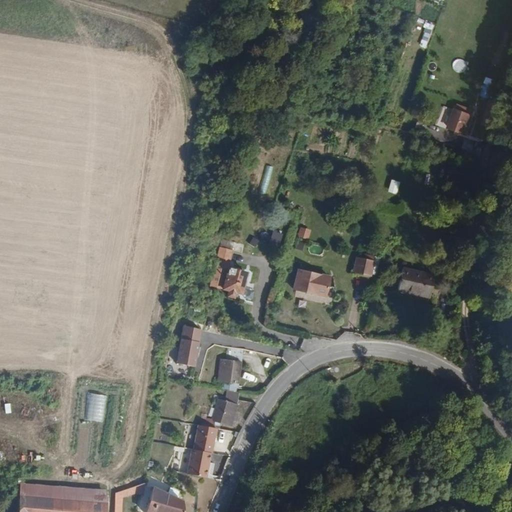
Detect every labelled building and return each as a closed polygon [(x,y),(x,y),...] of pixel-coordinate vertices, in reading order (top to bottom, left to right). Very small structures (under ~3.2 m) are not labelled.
[(455,111),(449,129),(455,130),(457,134),(459,135),(460,133),(467,134),(472,117),(455,111)] [(452,182),(449,201),(459,203),(463,184),(452,182)] [(278,248),(282,233),(273,231),(269,245),(278,248)] [(215,268),(211,286),(228,290),(227,296),(233,297),(233,296),(236,296),(237,293),(240,294),(245,273),(228,269),(230,264),(234,250),(220,247),(215,268)] [(354,257),(351,272),(359,274),(368,276),(369,273),(372,261),(354,257)] [(306,292),(324,296),(326,285),(329,276),(313,273),(297,269),(293,289),(294,289),(306,292)] [(398,278),(396,288),(420,292),(429,294),(433,275),(407,270),(400,269),(398,278)] [(326,285),(324,296),(322,304),(328,306),(329,305),(334,287),(326,285)] [(176,362),(196,365),(200,326),(181,324),(176,362)] [(225,346),(223,358),(240,361),(241,349),(233,347),(225,346)] [(240,361),(223,358),(218,358),(215,379),(237,381),(239,366),(240,361)] [(238,393),(226,390),(224,397),(226,397),(237,399),(238,393)] [(104,421),(105,394),(88,393),(86,420),(104,421)] [(217,399),(213,413),(221,416),(218,423),(229,426),(231,421),(233,413),(237,399),(226,397),(225,401),(224,401),(217,399)] [(213,413),(211,421),(214,422),(218,423),(221,416),(213,413)] [(206,420),(204,427),(219,429),(219,426),(214,424),(214,422),(211,421),(206,420)] [(144,490),(143,483),(130,487),(132,493),(144,490)] [(105,511),(106,492),(19,484),(18,494),(33,495),(31,511),(105,511)] [(114,505),(119,505),(119,498),(132,493),(130,487),(127,488),(114,493),(114,505)] [(180,511),(180,501),(151,487),(144,511),(180,511)] [(18,494),(16,511),(31,511),(33,495),(18,494)]
